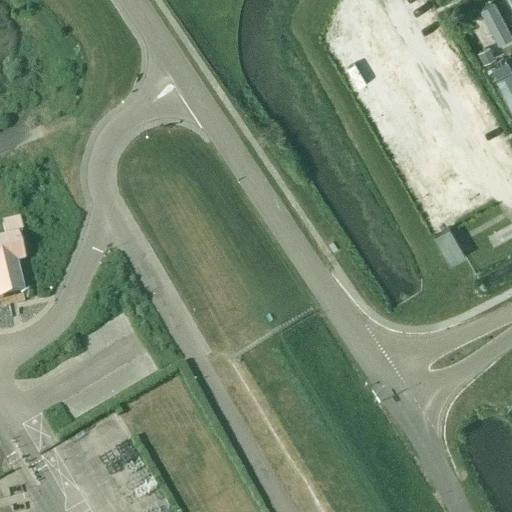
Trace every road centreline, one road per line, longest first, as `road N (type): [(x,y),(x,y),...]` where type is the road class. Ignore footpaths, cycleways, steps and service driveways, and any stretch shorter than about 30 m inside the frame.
road 1 (tertiary): [(383,381),(131,0)]
road 2 (secondary): [(511,315),(383,381)]
road 3 (secondary): [(402,411),(511,334)]
